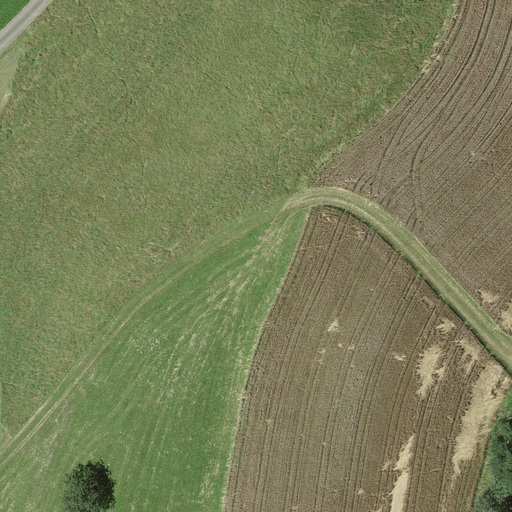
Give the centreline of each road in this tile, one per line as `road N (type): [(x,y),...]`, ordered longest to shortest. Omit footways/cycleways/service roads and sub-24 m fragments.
road 1 (track): [(0,464),(140,303),(206,248),(314,198),(335,195),(370,212),(511,363)]
road 2 (track): [(286,205),(404,93),(446,31),(453,0)]
